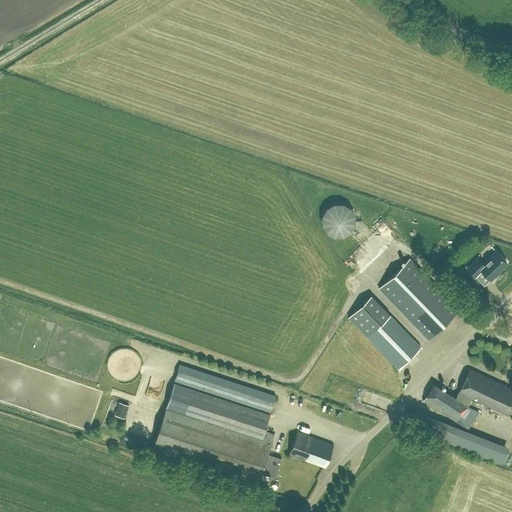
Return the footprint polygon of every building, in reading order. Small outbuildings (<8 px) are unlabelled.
[(506,262),(495,250),(482,263),(477,258),(467,268),(474,276),(481,269),(490,279),(498,272),(497,271),(506,262)] [(458,308),(409,258),(378,288),(427,339),(458,308)] [(354,289),(358,279),(350,275),(346,285),(354,289)] [(347,316),(397,368),(420,346),(370,294),(347,316)] [(511,321),(505,318),(499,330),(511,335),(511,321)] [(159,354),(168,355),(169,348),(160,347),(159,354)] [(275,395),(179,364),(151,449),(257,484),(260,472),(274,477),(280,458),(267,453),(273,433),(264,430),(275,395)] [(511,403),(511,388),(469,368),(455,397),(433,383),(422,400),(467,428),(478,411),(467,404),(470,397),(507,414),(511,403)] [(120,400),(116,413),(127,417),(131,404),(120,400)] [(507,448),(415,411),(409,426),(504,463),(509,453),(506,451),(507,448)] [(317,427),(315,432),(328,437),(330,432),(317,427)] [(333,444),(297,431),(288,453),(324,467),(333,444)] [(451,484),(458,470),(447,464),(440,478),(451,484)]
